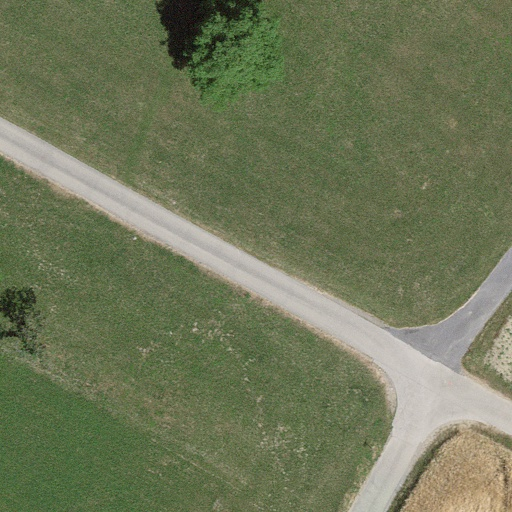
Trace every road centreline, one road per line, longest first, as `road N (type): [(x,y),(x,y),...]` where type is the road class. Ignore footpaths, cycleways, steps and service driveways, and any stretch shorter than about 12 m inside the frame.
road 1 (unclassified): [(0,121),(432,375)]
road 2 (unclassified): [(357,511),(432,375)]
road 3 (track): [(511,268),(432,375)]
